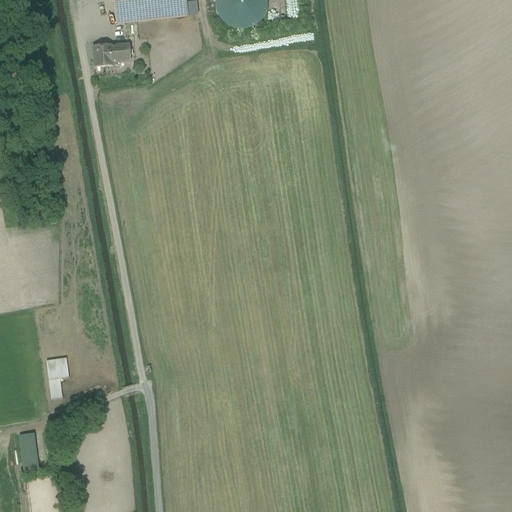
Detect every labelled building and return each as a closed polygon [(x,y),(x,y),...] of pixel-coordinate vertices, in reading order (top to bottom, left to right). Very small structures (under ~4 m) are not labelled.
[(184,0),(113,0),(116,26),(125,25),(187,18),(185,5),(184,0)] [(216,0),(215,7),(218,17),(224,25),(232,30),(242,31),(252,29),(260,23),(265,14),(266,5),(265,0),(216,0)] [(196,4),(185,5),(187,18),(197,16),(196,4)] [(110,47),(93,49),(95,69),(112,67),(111,64),(110,48),(110,47)] [(128,47),(110,48),(111,64),(129,63),(128,47)] [(66,360),(46,363),(51,402),(62,400),(59,382),(69,381),(66,360)]
